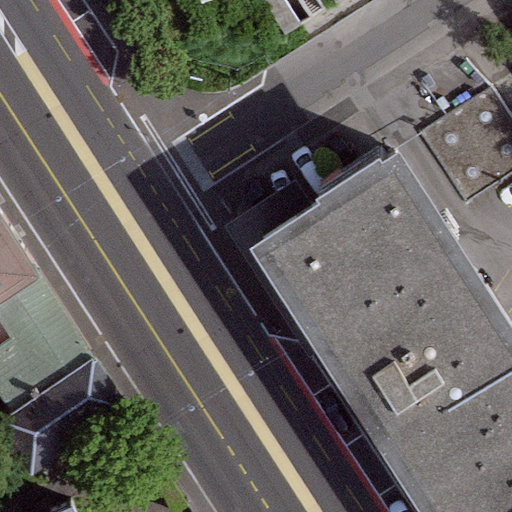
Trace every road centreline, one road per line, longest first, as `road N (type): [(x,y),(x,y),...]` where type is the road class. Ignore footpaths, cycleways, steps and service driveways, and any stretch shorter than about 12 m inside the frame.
road 1 (residential): [(129,207),(445,0)]
road 2 (primary): [(129,207),(316,511)]
road 3 (primary): [(0,17),(129,207)]
